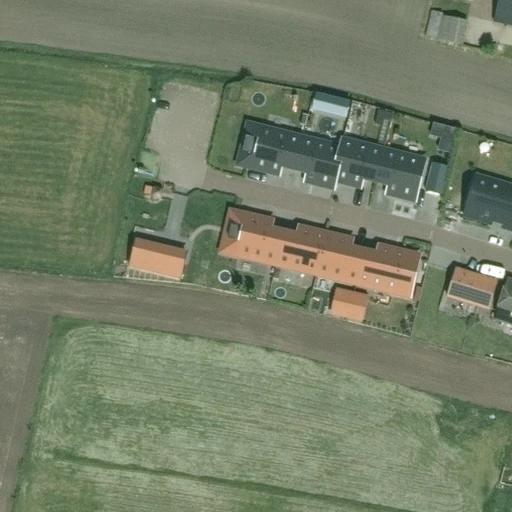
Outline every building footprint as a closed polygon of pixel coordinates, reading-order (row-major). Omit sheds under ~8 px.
[(511,0),(497,0),(493,23),(511,26),(511,0)] [(462,46),(467,22),(443,17),(443,14),(431,11),(426,36),(437,40),(436,41),(462,46)] [(311,108),(323,111),(326,97),(315,94),(311,108)] [(243,148),(239,165),(281,176),(284,167),(294,170),(302,139),(260,129),(249,126),(243,148)] [(455,129),(444,126),(438,151),(449,153),(455,129)] [(302,139),(294,170),(305,173),(303,181),(335,189),(337,181),(335,180),(343,150),(341,150),(341,149),(302,139)] [(335,180),(337,181),(362,187),(364,179),(376,182),(384,152),(343,141),(341,149),(341,150),(343,150),(335,180)] [(384,152),(376,182),(389,185),(386,194),(415,201),(425,162),(384,152)] [(448,169),(433,165),(426,192),(442,196),(448,169)] [(511,187),(475,177),(463,217),(491,225),(492,221),(503,224),(501,228),(511,231),(511,187)] [(273,223),(244,217),(235,255),(275,265),(283,234),(271,232),(273,223)] [(283,234),(275,265),(316,274),(325,236),(298,229),(296,238),(283,234)] [(325,236),(316,274),(356,283),(363,253),(351,251),(353,242),(325,236)] [(180,280),(186,257),(151,248),(146,271),(180,280)] [(363,253),(356,283),(381,289),(409,296),(418,258),(378,249),(376,257),(363,253)] [(476,306),(483,282),(454,273),(447,297),(476,306)] [(511,281),(507,279),(494,318),(507,321),(511,322),(511,281)] [(348,318),(352,303),(353,295),(338,292),(332,314),(348,318)] [(352,303),(348,318),(362,322),(365,306),(352,303)] [(511,441),(485,435),(480,455),(496,459),(492,474),(511,479),(511,441)]
